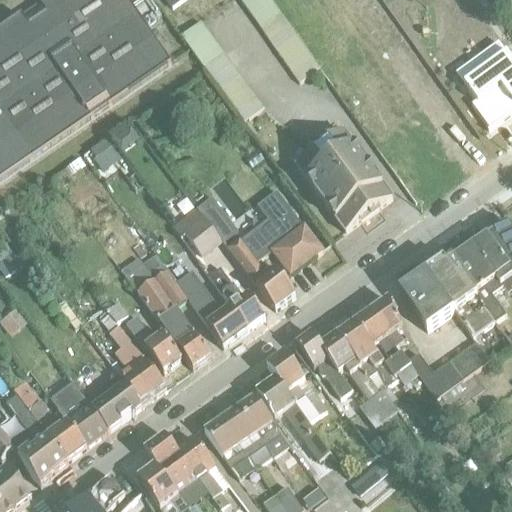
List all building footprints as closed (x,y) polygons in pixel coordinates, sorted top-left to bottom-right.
[(0,196),(177,76),(125,0),(70,0),(0,48),(0,196)] [(192,0),(170,0),(165,4),(174,17),(195,3),(192,0)] [(348,43),(376,26),(360,0),(308,0),(315,10),(291,25),(323,77),(356,57),(348,43)] [(202,30),(185,42),(208,74),(225,61),(202,30)] [(236,65),(216,74),(242,129),(262,120),(236,65)] [(115,145),(122,159),(141,149),(134,135),(115,145)] [(299,168),(346,237),(391,207),(344,138),(299,168)] [(462,142),(398,178),(414,205),(477,169),(462,142)] [(395,149),(382,158),(398,180),(411,171),(395,149)] [(93,164),(103,181),(122,170),(112,153),(93,164)] [(200,269),(243,239),(216,201),(173,231),(200,269)] [(511,234),(508,229),(488,242),(511,276),(511,234)] [(272,255),(290,283),(325,260),(306,232),(272,255)] [(511,276),(488,242),(452,266),(474,299),(497,284),(500,289),(511,280),(511,276)] [(229,254),(255,289),(264,282),(239,247),(229,254)] [(0,256),(0,273),(9,287),(27,275),(10,250),(0,256)] [(443,265),(424,278),(449,315),(474,299),(452,266),(447,271),(443,265)] [(100,281),(112,289),(119,278),(107,270),(100,281)] [(255,289),(274,316),(293,302),(274,275),(264,282),(255,289)] [(186,304),(193,301),(199,317),(212,312),(198,277),(178,285),(186,304)] [(232,313),(249,336),(264,326),(246,301),(240,305),(221,278),(212,284),(232,313)] [(398,295),(423,332),(449,315),(424,278),(398,295)] [(387,305),(353,326),(370,352),(404,331),(387,305)] [(99,323),(108,338),(133,323),(124,308),(99,323)] [(176,313),(158,325),(194,376),(212,363),(176,313)] [(206,331),(223,355),(249,336),(232,313),(206,331)] [(335,338),(338,341),(359,373),(377,361),(370,352),(353,326),(335,338)] [(161,341),(144,353),(162,379),(179,366),(161,341)] [(312,341),(296,351),(313,380),(322,374),(330,370),(319,354),(312,341)] [(319,354),(330,370),(336,379),(343,375),(349,384),(361,376),(359,373),(338,341),(319,354)] [(424,382),(438,403),(492,368),(478,348),(424,382)] [(394,379),(385,371),(373,383),(398,405),(422,378),(400,358),(394,366),(401,372),(394,379)] [(422,381),(431,377),(422,358),(413,362),(422,381)] [(266,373),(273,384),(285,401),(305,387),(285,360),(266,373)] [(144,367),(121,383),(126,389),(141,411),(164,395),(144,367)] [(330,370),(322,374),(344,407),(351,402),(336,379),(330,370)] [(254,398),(274,426),(293,412),(285,401),(273,384),(254,398)] [(28,415),(40,407),(28,388),(16,395),(28,415)] [(126,389),(94,412),(109,433),(141,411),(126,389)] [(381,401),(361,417),(386,449),(406,434),(381,401)] [(20,433),(42,425),(37,412),(26,416),(21,402),(10,406),(20,433)] [(254,403),(205,436),(223,463),(272,429),(254,403)] [(94,412),(71,428),(88,454),(112,438),(109,433),(94,412)] [(83,455),(64,427),(47,439),(67,467),(83,455)] [(272,429),(223,463),(241,489),(290,456),(272,429)] [(0,434),(0,460),(0,461),(13,451),(0,434)] [(47,439),(19,459),(39,487),(67,467),(47,439)] [(154,472),(177,503),(181,500),(200,486),(216,476),(193,444),(178,456),(167,441),(144,458),(154,472)] [(5,467),(0,470),(0,511),(7,511),(28,497),(5,467)] [(351,491),(365,511),(398,489),(384,468),(351,491)] [(154,472),(137,484),(159,511),(164,511),(177,503),(154,472)] [(241,511),(216,476),(200,486),(218,511),(241,511)] [(72,511),(106,511),(124,498),(112,482),(72,511)] [(298,511),(288,495),(264,511),(298,511)] [(177,503),(164,511),(189,511),(181,500),(177,503)]
